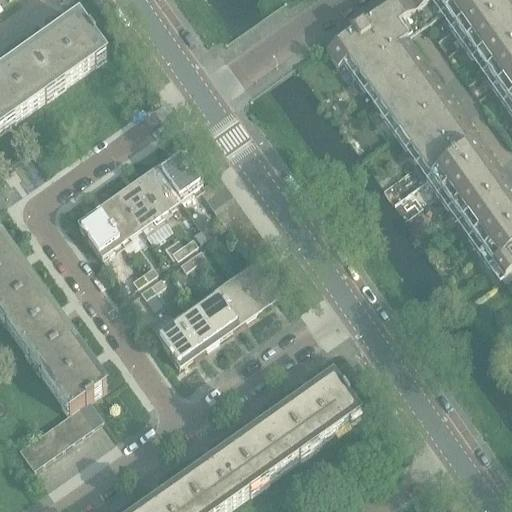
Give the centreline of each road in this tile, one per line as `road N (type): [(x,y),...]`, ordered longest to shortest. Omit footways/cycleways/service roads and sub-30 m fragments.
road 1 (residential): [(182,428),(30,213),(205,101)]
road 2 (residential): [(205,101),(352,312)]
road 3 (residential): [(182,428),(352,312)]
road 4 (residential): [(352,312),(455,455)]
road 5 (residential): [(205,101),(344,0)]
road 6 (residential): [(67,511),(182,428)]
road 7 (residential): [(133,0),(205,101)]
